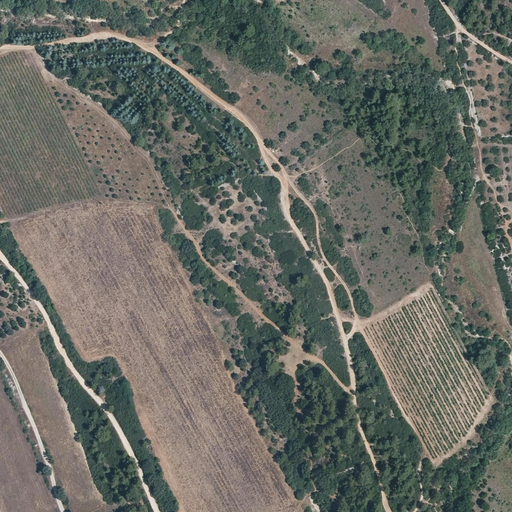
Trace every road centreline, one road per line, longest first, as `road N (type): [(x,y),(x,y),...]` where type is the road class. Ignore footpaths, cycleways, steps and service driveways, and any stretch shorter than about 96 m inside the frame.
road 1 (track): [(157,511),(106,406),(60,352),(58,334),(0,251)]
road 2 (track): [(353,394),(208,264),(168,207)]
road 3 (track): [(257,139),(312,209),(322,253),(349,293),(356,318),(344,338)]
road 4 (track): [(414,511),(425,442),(356,318)]
road 5 (track): [(168,207),(111,201),(0,222)]
